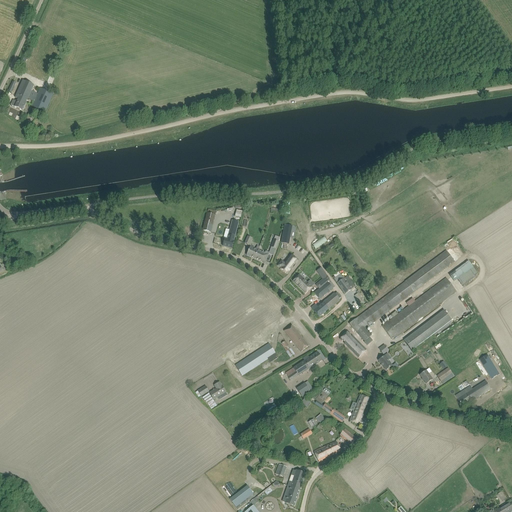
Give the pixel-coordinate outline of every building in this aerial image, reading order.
[(50,28),(45,37),(27,74),(35,77),(59,28),(53,25),(51,29),(50,28)] [(63,49),(55,45),(38,79),(46,83),(63,49)] [(13,100),(13,101),(11,105),(23,111),(28,99),(34,102),(32,106),(45,112),(53,94),(40,88),(38,94),(32,91),(34,86),(23,81),(15,98),(18,99),(16,101),(13,100)] [(211,233),(212,228),(215,216),(207,214),(203,231),(211,233)] [(225,239),(223,246),(232,248),(234,241),(233,241),(234,237),(235,237),(239,222),(233,221),(229,236),(230,236),(229,240),(225,239)] [(284,228),(281,243),(289,244),(292,229),(284,228)] [(316,247),(328,241),(326,238),(314,243),(316,247)] [(247,255),(254,259),(258,250),(258,251),(260,247),(257,246),(256,249),(250,247),(249,251),(247,255)] [(258,250),(254,259),(265,264),(267,259),(269,255),(258,251),(258,250)] [(365,329),(413,292),(453,261),(446,251),(406,282),(405,281),(349,324),(364,341),(371,335),(365,329)] [(297,260),(290,255),(285,263),(281,261),(278,266),(281,268),(281,269),(287,274),(297,260)] [(469,263),(451,277),(454,281),(455,280),(457,279),(462,285),(474,275),(477,273),(469,263)] [(323,271),(319,274),(323,279),(320,282),(323,286),(327,282),(330,280),(323,271)] [(344,276),(343,277),(342,276),(341,274),(334,279),(345,294),(356,286),(348,276),(345,278),(344,276)] [(300,275),(293,281),(305,294),(312,287),(311,287),(314,284),(310,280),(307,283),(300,275)] [(390,320),(382,326),(383,327),(392,339),(394,338),(399,335),(456,291),(445,278),(414,301),(413,299),(407,303),(408,306),(398,314),(396,311),(388,317),(390,320)] [(328,282),(318,290),(324,296),(333,289),(328,282)] [(316,305),(312,308),(319,317),(339,300),(334,294),(317,307),(316,305)] [(451,321),(443,311),(404,340),(412,350),(451,321)] [(255,314),(230,332),(239,344),(264,326),(255,314)] [(285,331),(301,352),(309,346),(293,325),(285,331)] [(348,331),(340,339),(342,341),(343,340),(345,343),(344,344),(358,358),(366,350),(352,336),(349,334),(350,333),(348,331)] [(242,346),(248,356),(268,343),(262,333),(242,346)] [(282,343),(286,349),(287,351),(286,352),(290,358),(295,355),(290,349),(289,347),(285,341),(282,343)] [(269,344),(236,366),(242,376),(268,359),(271,363),(278,358),(275,354),(269,344)] [(389,350),(388,350),(385,345),(379,349),(383,354),(389,350)] [(298,376),(319,363),(323,360),(318,352),(309,358),(308,356),(303,359),(304,360),(303,361),(303,362),(285,374),(290,381),(298,375),(298,376)] [(367,353),(360,361),(365,366),(372,358),(367,353)] [(388,354),(383,358),(379,361),(386,370),(392,366),(388,361),(391,358),(388,354)] [(488,355),(480,360),(492,379),(499,374),(488,355)] [(461,383),(483,370),(479,363),(457,376),(461,383)] [(429,368),(424,372),(420,375),(426,384),(433,380),(428,374),(432,371),(429,368)] [(441,381),(452,373),(448,368),(437,376),(441,381)] [(469,393),(474,401),(491,390),(486,382),(474,389),(474,390),(469,393)] [(217,389),(210,393),(213,399),(214,399),(226,392),(223,388),(222,386),(221,386),(219,383),(215,386),(217,389)] [(305,384),(296,389),(302,398),(310,392),(308,388),(305,384)] [(201,396),(209,392),(206,387),(198,391),(201,396)] [(461,393),(456,396),(458,399),(463,407),(468,405),(474,401),(469,393),(474,390),(474,389),(473,390),(471,387),(466,390),(467,392),(463,395),(461,393)] [(361,395),(359,400),(357,404),(353,402),(350,410),(354,412),(350,421),(359,424),(369,398),(361,395)] [(304,399),(301,404),(307,408),(311,403),(304,399)] [(275,404),(267,409),(270,413),(278,408),(275,404)] [(324,406),(322,409),(325,411),(342,423),(345,418),(328,406),(328,407),(325,404),(324,406)] [(321,414),(316,418),(320,423),(325,419),(321,414)] [(317,425),(314,419),(308,423),(312,428),(317,425)] [(303,439),(312,433),(310,429),(301,435),(303,439)] [(340,435),(347,442),(351,445),(356,439),(345,429),(340,435)] [(341,451),(339,446),(336,442),(322,448),(314,452),(319,462),(341,451)] [(279,465),(275,475),(283,478),(286,468),(279,465)] [(290,482),(288,486),(300,490),(306,474),(296,470),(296,471),(293,470),(292,476),(294,477),(292,482),(290,482)] [(238,510),(255,496),(247,486),(229,499),(238,510)] [(294,506),(300,490),(288,486),(283,501),(285,502),(285,503),(294,506)] [(255,506),(260,500),(256,497),(251,503),(255,506)] [(503,507),(497,511),(508,511),(511,510),(511,507),(509,503),(506,505),(505,504),(502,506),(503,507)]
